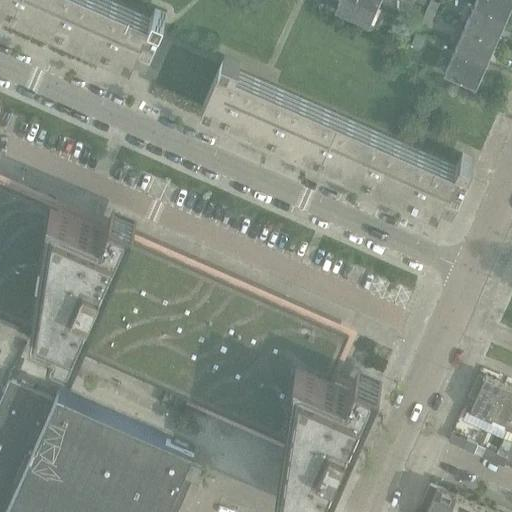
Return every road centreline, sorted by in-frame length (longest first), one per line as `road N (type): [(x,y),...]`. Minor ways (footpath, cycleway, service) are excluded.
road 1 (residential): [(471,271),(0,66)]
road 2 (unclassified): [(401,433),(451,317)]
road 3 (residential): [(511,482),(401,433)]
